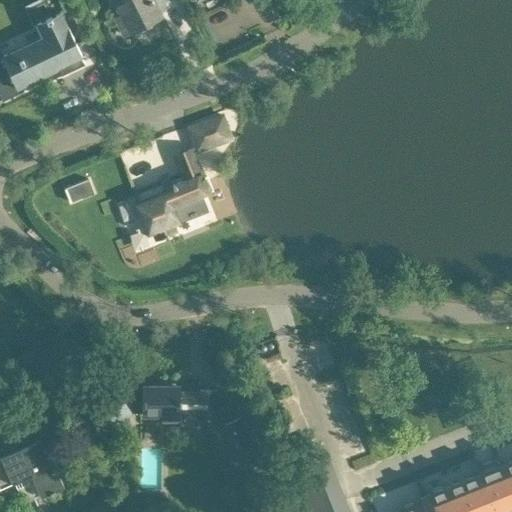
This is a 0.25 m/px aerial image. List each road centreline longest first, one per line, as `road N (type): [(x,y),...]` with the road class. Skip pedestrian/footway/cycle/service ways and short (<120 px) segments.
road 1 (residential): [(0,168),(275,61),(357,0)]
road 2 (residential): [(0,221),(84,304),(112,313),(142,316),(270,296)]
road 3 (residential): [(270,296),(511,311)]
road 4 (residential): [(270,296),(347,492)]
road 5 (residential): [(347,492),(511,428)]
